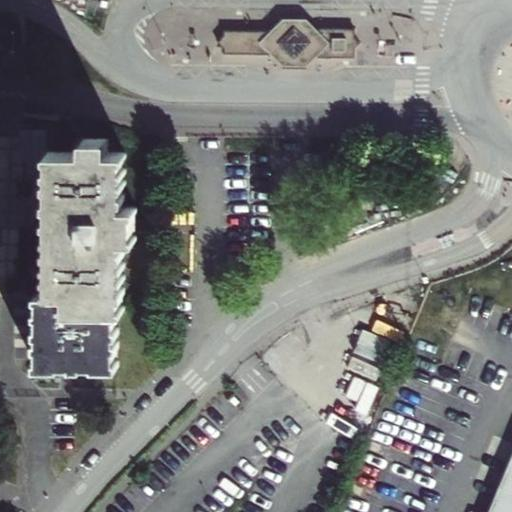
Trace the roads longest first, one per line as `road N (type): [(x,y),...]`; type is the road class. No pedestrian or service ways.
road 1 (residential): [(511,199),(265,321),(199,377)]
road 2 (residential): [(71,511),(199,377)]
